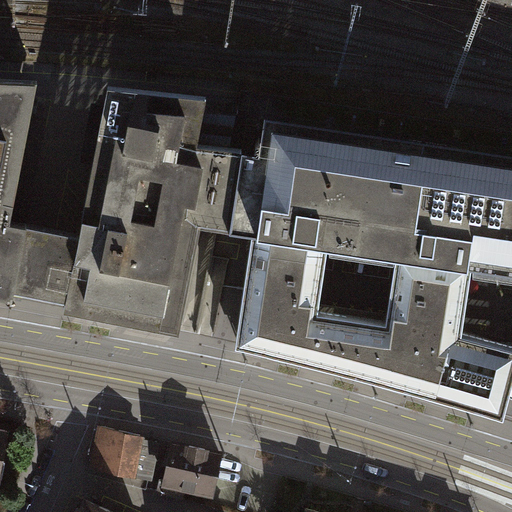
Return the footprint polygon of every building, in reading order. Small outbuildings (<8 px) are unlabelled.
[(37,79),(0,77),(0,293),(12,296),(14,287),(26,223),(10,220),(37,79)] [(206,95),(107,84),(79,233),(26,223),(14,287),(66,297),(64,307),(179,329),(200,222),(230,227),(242,148),(197,142),(206,95)] [(396,253),(472,265),(511,270),(511,149),(265,112),(259,151),(242,148),(230,227),(230,228),(251,232),(328,243),(396,253)] [(511,343),(462,330),(472,265),(396,253),(386,320),(318,310),(328,243),(251,232),(235,343),(327,365),(408,387),(503,414),(511,382),(511,343)] [(141,435),(101,427),(92,466),(132,475),(141,435)] [(143,439),(141,435),(132,475),(151,478),(159,442),(143,439)] [(220,452),(174,442),(166,480),(165,482),(186,486),(211,492),(220,452)] [(182,498),(186,486),(165,482),(166,480),(160,479),(158,491),(182,498)] [(115,511),(85,499),(79,511),(115,511)]
